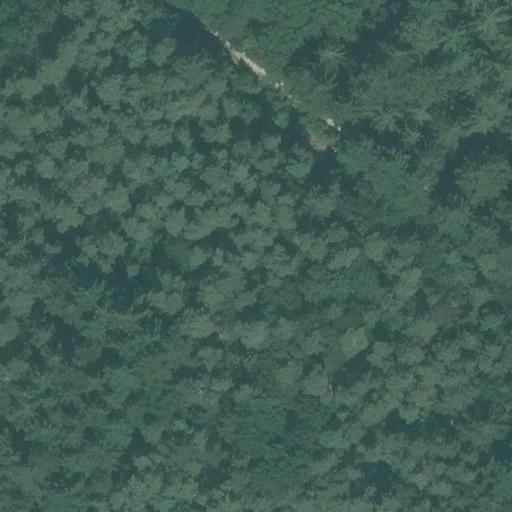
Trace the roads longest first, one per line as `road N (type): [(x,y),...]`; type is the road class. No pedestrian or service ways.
road 1 (track): [(511,246),(166,0)]
road 2 (track): [(350,133),(449,0)]
